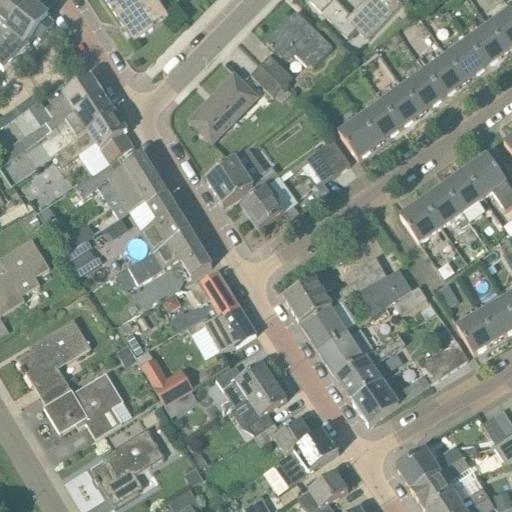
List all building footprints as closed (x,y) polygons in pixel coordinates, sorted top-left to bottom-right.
[(0,0),(0,41),(8,34),(31,5),(23,0),(0,0)] [(141,0),(103,0),(134,46),(170,21),(156,0),(149,0),(144,4),(141,0)] [(337,0),(313,0),(309,4),(322,16),(324,14),(329,18),(326,21),(347,42),(356,32),(367,43),(393,18),(379,4),(378,4),(368,15),(360,8),(351,18),(335,2),(337,0)] [(374,0),(378,4),(379,4),(393,18),(402,8),(394,0),(374,0)] [(412,0),(413,12),(428,12),(428,0),(412,0)] [(0,41),(0,71),(3,74),(30,49),(27,47),(34,39),(40,43),(54,27),(49,20),(31,5),(8,34),(0,41)] [(490,30),(509,56),(511,53),(511,15),(511,14),(490,30)] [(313,72),(332,52),(296,16),(267,46),(287,67),(295,59),(308,72),(310,69),(313,72)] [(468,45),(487,71),(509,56),(490,30),(468,45)] [(402,43),(398,38),(391,43),(395,49),(402,43)] [(447,61),(466,87),(487,71),(468,45),(447,61)] [(260,69),(283,92),(292,82),(270,59),(260,69)] [(425,76),(444,102),(466,87),(447,61),(425,76)] [(274,101),(283,92),(260,69),(251,79),(274,101)] [(404,91),(423,117),(444,102),(425,76),(404,91)] [(189,125),(212,148),(258,102),(234,79),(189,125)] [(8,167),(46,139),(62,126),(103,98),(90,80),(45,111),(52,122),(2,157),(8,167)] [(383,107),(401,133),(423,117),(404,91),(383,107)] [(12,112),(0,120),(0,125),(3,130),(17,120),(26,115),(28,113),(41,104),(42,104),(36,95),(20,107),(12,112)] [(41,149),(46,156),(50,162),(53,159),(73,144),(115,116),(103,98),(62,126),(46,139),(49,143),(41,149)] [(361,122),(380,148),(401,133),(383,107),(361,122)] [(95,178),(109,169),(134,152),(124,137),(127,135),(115,116),(73,144),(53,159),(61,171),(80,157),(95,178)] [(361,122),(340,138),(358,164),(380,148),(361,122)] [(317,154),(335,181),(351,169),(332,143),(317,154)] [(257,198),(270,189),(280,182),(271,170),(265,175),(249,153),(206,185),(224,211),(254,192),(257,198)] [(324,188),(335,181),(317,154),(306,162),(306,163),(321,184),(324,188)] [(145,206),(145,207),(165,194),(143,159),(107,181),(102,174),(75,193),(82,203),(109,185),(129,217),(145,206)] [(506,215),(511,210),(511,195),(488,161),(466,176),(485,202),(493,197),(506,215)] [(306,163),(280,182),(281,184),(282,185),(282,186),(301,172),(307,180),(310,180),(316,188),(321,184),(306,163)] [(463,218),(485,202),(466,176),(445,191),(463,218)] [(270,189),(257,198),(241,210),(259,236),(284,217),(275,204),(279,201),(270,189)] [(442,233),(463,218),(445,191),(423,207),(442,233)] [(152,258),(190,235),(165,194),(145,207),(157,225),(140,237),(152,258)] [(420,248),(442,233),(423,207),(401,222),(420,248)] [(294,210),(284,217),(285,217),(290,225),(300,218),(294,210)] [(36,218),(28,223),(32,230),(40,226),(36,218)] [(85,244),(79,235),(62,246),(68,255),(85,244)] [(138,290),(180,264),(192,284),(212,271),(190,235),(152,258),(128,272),(138,290)] [(0,320),(25,305),(21,300),(38,289),(34,282),(49,272),(32,244),(0,264),(0,320)] [(90,253),(69,266),(79,281),(99,267),(90,253)] [(284,303),(301,330),(332,312),(354,299),(387,281),(376,262),(353,275),(358,284),(327,303),(315,285),(284,303)] [(370,322),(393,307),(413,295),(399,274),(387,281),(354,299),(370,322)] [(214,330),(242,315),(219,278),(185,297),(195,314),(184,320),(190,331),(197,327),(197,328),(209,321),(214,330)] [(458,304),(449,288),(437,294),(447,311),(458,304)] [(413,295),(393,307),(402,319),(427,304),(420,291),(413,295)] [(511,298),(503,304),(511,318),(511,298)] [(480,317),(497,345),(511,336),(511,318),(503,304),(480,317)] [(426,323),(436,317),(431,309),(421,315),(426,323)] [(301,330),(318,356),(348,336),(332,312),(301,330)] [(231,346),(236,353),(257,339),(242,315),(214,330),(209,321),(197,328),(199,332),(188,338),(189,341),(181,344),(193,366),(211,355),(212,357),(231,346)] [(480,317),(458,331),(474,358),(497,345),(480,317)] [(41,401),(66,385),(58,372),(90,352),(73,325),(37,347),(39,351),(18,364),(23,372),(21,373),(24,379),(26,377),(41,401)] [(128,325),(121,329),(119,330),(124,338),(133,333),(131,330),(128,325)] [(126,340),(137,358),(143,354),(132,336),(126,340)] [(365,363),(365,362),(348,336),(318,356),(335,382),(365,363)] [(335,382),(352,407),(383,386),(373,371),(377,369),(405,349),(399,341),(365,363),(335,382)] [(383,386),(352,407),(369,431),(431,389),(468,365),(456,346),(428,362),(425,358),(414,364),(424,381),(404,394),(395,402),(383,386)] [(129,349),(117,356),(125,371),(138,365),(129,349)] [(143,371),(155,391),(153,392),(165,411),(193,393),(182,374),(167,384),(154,364),(149,354),(137,361),(143,371)] [(247,404),(247,405),(275,386),(262,368),(243,381),(236,371),(216,384),(235,413),(247,404)] [(84,424),(86,429),(96,445),(121,429),(112,414),(123,406),(106,378),(73,398),(66,385),(41,401),(47,411),(44,412),(60,439),(84,424)] [(254,442),(275,428),(268,418),(287,404),(275,386),(247,405),(253,412),(250,415),(247,427),(249,429),(247,431),(254,442)] [(175,406),(165,412),(171,423),(182,416),(175,406)] [(496,450),(511,442),(511,428),(504,415),(483,429),(496,450)] [(274,443),(287,462),(314,444),(301,425),(281,438),(275,428),(254,442),(261,452),(274,443)] [(114,511),(143,493),(136,480),(164,462),(147,435),(110,457),(113,461),(92,474),(97,481),(94,483),(98,489),(100,487),(114,511)] [(273,471),(289,492),(339,458),(325,436),(314,444),(287,462),(273,471)] [(506,470),(511,469),(511,468),(511,442),(496,450),(494,452),(506,470)] [(474,451),(456,452),(462,461),(478,456),(474,451)] [(412,495),(462,461),(456,452),(434,467),(427,456),(399,475),(412,495)] [(422,511),(432,511),(454,496),(449,487),(470,472),(462,461),(412,495),(411,495),(422,511)] [(184,480),(191,492),(203,484),(196,472),(184,480)] [(331,511),(329,508),(348,495),(336,476),(298,502),(304,511),(331,511)] [(432,511),(474,511),(489,502),(482,492),(461,506),(454,496),(432,511)] [(200,511),(190,494),(169,506),(171,511),(200,511)] [(511,505),(508,495),(494,500),(498,511),(507,511),(511,510),(511,505)] [(267,511),(262,501),(242,511),(267,511)] [(474,511),(494,511),(489,502),(474,511)]
